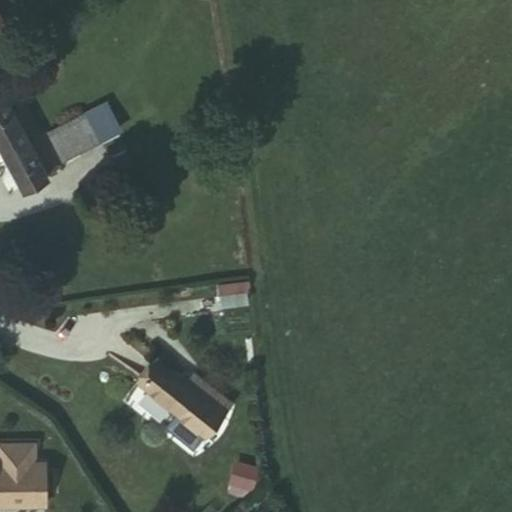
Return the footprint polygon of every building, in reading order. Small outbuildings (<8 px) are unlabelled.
[(50,154),(43,142),(27,113),(15,119),(0,92),(0,141),(25,186),(47,174),(39,161),(50,154)] [(89,118),(77,124),(91,151),(102,145),(89,118)] [(77,124),(43,142),(50,154),(58,168),(91,151),(77,124)] [(58,168),(50,154),(39,161),(47,174),(58,168)] [(184,386),(155,362),(136,385),(201,439),(224,412),(187,382),(184,386)] [(28,449),(0,449),(0,467),(28,467),(28,449)] [(0,467),(0,510),(40,510),(40,468),(28,467),(0,467)]
